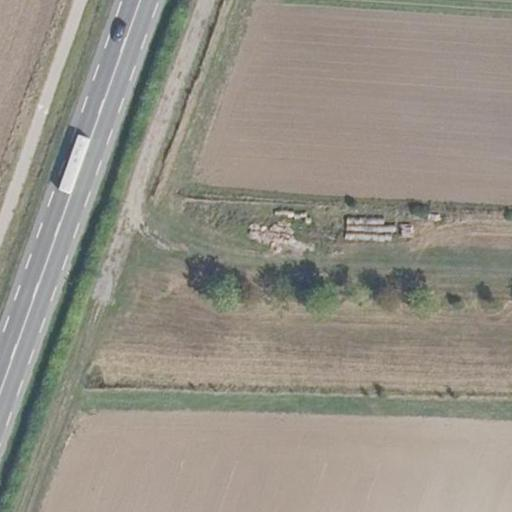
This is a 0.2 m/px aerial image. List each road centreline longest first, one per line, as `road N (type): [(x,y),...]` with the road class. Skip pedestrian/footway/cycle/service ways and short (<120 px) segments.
road 1 (secondary): [(140,0),(0,391)]
road 2 (track): [(30,511),(133,226)]
